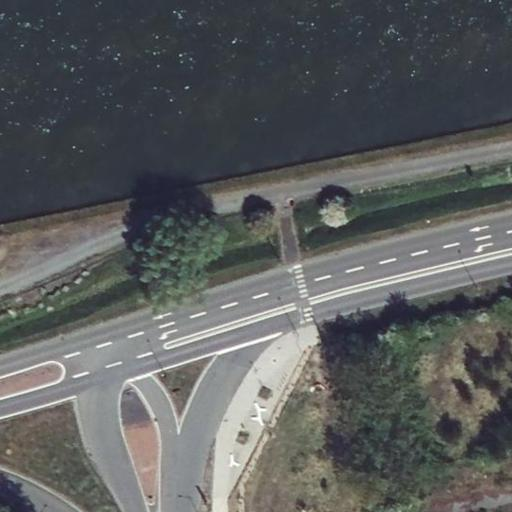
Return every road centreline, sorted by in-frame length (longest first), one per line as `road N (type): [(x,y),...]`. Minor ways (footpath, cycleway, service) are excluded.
road 1 (unclassified): [(511,226),(109,335)]
road 2 (unclassified): [(252,330),(511,264)]
road 3 (tertiary): [(183,464),(215,382),(252,330)]
road 4 (tertiary): [(100,377),(105,436),(137,511)]
road 5 (unclassified): [(134,367),(252,330)]
